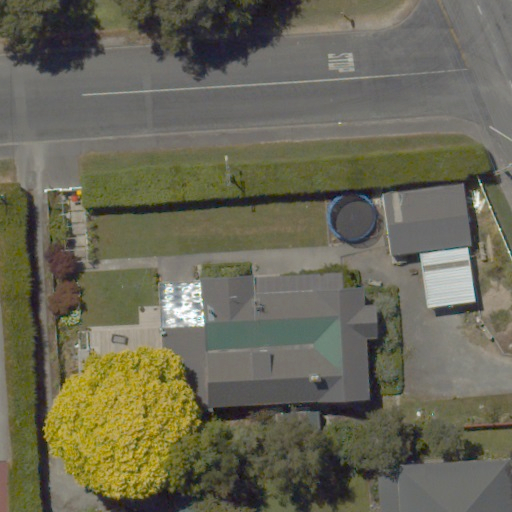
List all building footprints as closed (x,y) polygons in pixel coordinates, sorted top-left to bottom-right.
[(464,184),(385,189),(389,255),(468,249),(464,184)] [(372,395),(367,246),(148,253),(150,327),(159,326),(162,402),(372,395)] [(511,511),(511,452),(373,455),(374,511),(511,511)] [(10,511),(9,463),(0,463),(0,511),(10,511)] [(199,511),(199,487),(169,488),(169,511),(199,511)]
